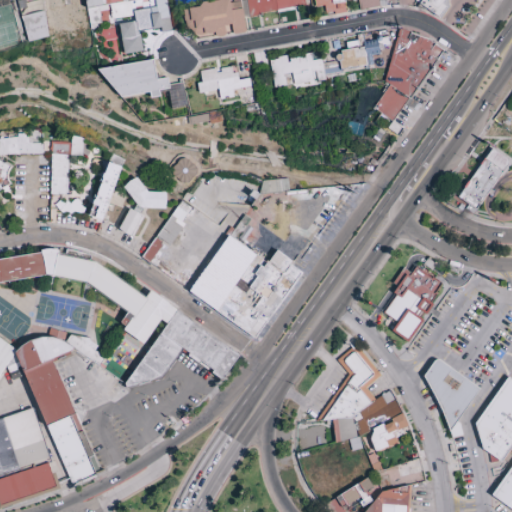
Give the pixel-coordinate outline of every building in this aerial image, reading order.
[(165,0),(131,0),(126,1),(125,0),(84,0),(89,28),(118,24),(123,54),(142,51),(139,31),(161,28),(161,31),(170,29),(165,0)] [(245,33),(241,1),(228,3),(227,0),(224,0),(182,6),(185,30),(194,29),(195,38),(225,34),(224,26),(230,25),(232,34),(245,33)] [(246,0),(248,14),(304,6),(303,0),(246,0)] [(313,0),(314,7),(324,5),(325,14),(345,11),(343,0),(313,0)] [(357,0),(359,10),(379,7),(378,0),(357,0)] [(410,0),(436,17),(447,0),(410,0)] [(22,15),(26,41),(48,38),(44,12),(22,15)] [(372,109),(392,121),(441,49),(421,36),(397,30),(384,82),(388,85),(372,109)] [(295,89),(315,83),(315,80),(324,81),(325,77),(371,62),(372,56),(381,53),(381,49),(390,45),(387,37),(386,37),(375,36),(375,39),(362,43),(363,45),(335,55),(334,60),(329,62),(310,60),(310,53),(287,61),(285,55),(267,61),(276,88),(284,85),(285,75),(290,73),(295,89)] [(110,98),(149,92),(150,98),(159,97),(159,91),(168,89),(170,108),(186,106),(183,83),(168,85),(167,78),(156,79),(153,60),(106,67),(110,98)] [(199,71),(201,82),(196,83),(198,93),(218,90),(220,99),(233,97),(232,89),(250,87),(249,78),(236,80),(233,66),(217,68),(199,71)] [(0,155),(42,154),(42,143),(27,143),(26,136),(0,136),(0,155)] [(70,155),(81,155),(82,137),(71,137),(70,155)] [(49,208),(61,209),(62,196),(67,196),(68,142),(51,142),(49,208)] [(457,198),(467,205),(465,209),(473,214),(509,160),(491,148),(457,198)] [(0,186),(8,187),(9,163),(0,162),(0,186)] [(118,166),(105,162),(90,218),(104,222),(118,166)] [(166,193),(143,192),(143,181),(131,181),(130,208),(165,209),(166,193)] [(142,258),(149,263),(163,242),(168,245),(192,209),(179,200),(142,258)] [(131,237),(142,216),(129,209),(118,230),(131,237)] [(287,213),(276,213),(277,227),(288,227),(287,213)] [(255,339),(303,271),(275,251),(267,263),(228,235),(188,292),(255,339)] [(444,284),(414,267),(411,273),(402,268),(392,283),(398,287),(382,314),(397,323),(391,332),(408,343),(444,284)] [(387,392),(381,394),(375,400),(365,388),(379,376),(377,372),(357,348),(350,349),(336,360),(342,367),(352,373),(323,421),(331,420),(334,442),(349,440),(350,451),(361,449),(359,438),(366,437),(369,441),(374,453),(397,443),(396,437),(408,432),(407,426),(397,403),(387,392)] [(20,367),(16,358),(4,364),(8,372),(20,367)] [(452,439),(463,434),(457,422),(479,386),(434,359),(424,375),(452,439)] [(502,463),(511,447),(511,378),(507,375),(472,428),(482,434),(475,445),(502,463)] [(0,418),(0,508),(17,504),(16,498),(55,487),(33,410),(0,418)] [(407,511),(408,487),(392,487),(388,489),(372,488),(367,479),(326,502),(331,511),(341,511),(357,503),(362,511),(407,511)]
